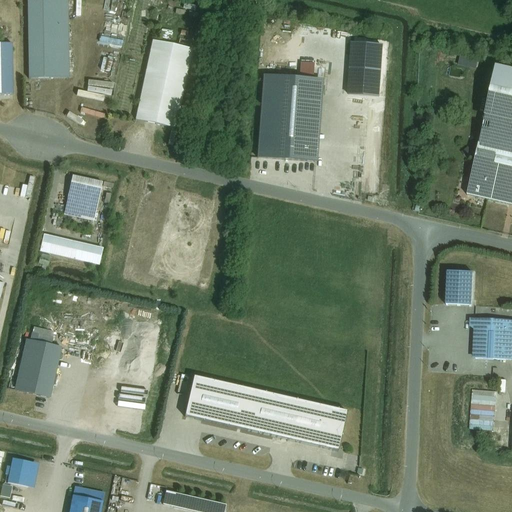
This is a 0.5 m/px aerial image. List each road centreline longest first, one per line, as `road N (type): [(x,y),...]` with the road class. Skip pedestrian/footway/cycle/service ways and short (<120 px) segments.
road 1 (residential): [(423,227),(0,130)]
road 2 (residential): [(0,416),(404,510)]
road 3 (residential): [(404,510),(423,227)]
